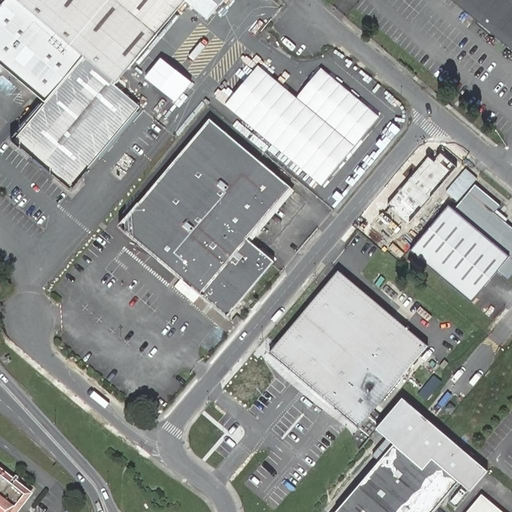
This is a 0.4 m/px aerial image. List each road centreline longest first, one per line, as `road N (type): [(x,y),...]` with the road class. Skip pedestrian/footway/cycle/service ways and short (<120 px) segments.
road 1 (unclassified): [(167,441),(433,112)]
road 2 (unclassified): [(167,441),(146,439),(41,353),(27,319)]
road 3 (trunk): [(113,511),(96,478),(0,372)]
road 4 (unknown): [(340,225),(460,331)]
road 5 (trunk): [(0,391),(86,482),(101,511)]
road 6 (unclassified): [(433,112),(339,35),(311,28)]
